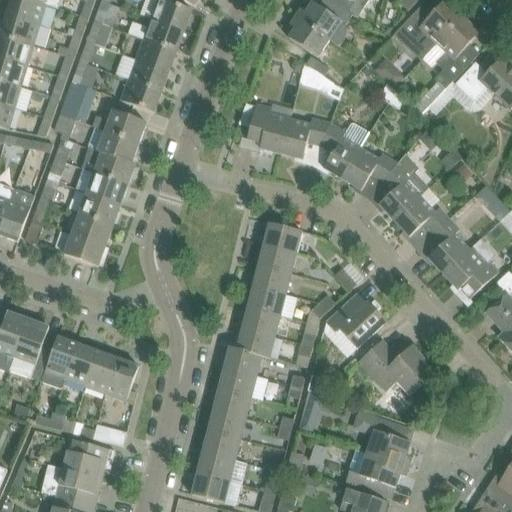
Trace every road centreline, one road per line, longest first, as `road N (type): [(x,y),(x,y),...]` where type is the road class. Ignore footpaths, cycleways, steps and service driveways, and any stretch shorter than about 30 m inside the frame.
road 1 (residential): [(511,403),(343,218),(179,171)]
road 2 (residential): [(147,511),(185,344),(165,290)]
road 3 (residential): [(179,171),(247,0)]
road 4 (residential): [(165,290),(100,306),(0,269)]
road 5 (residential): [(420,511),(435,468),(480,449),(511,404)]
road 6 (residential): [(165,290),(154,250),(179,171)]
